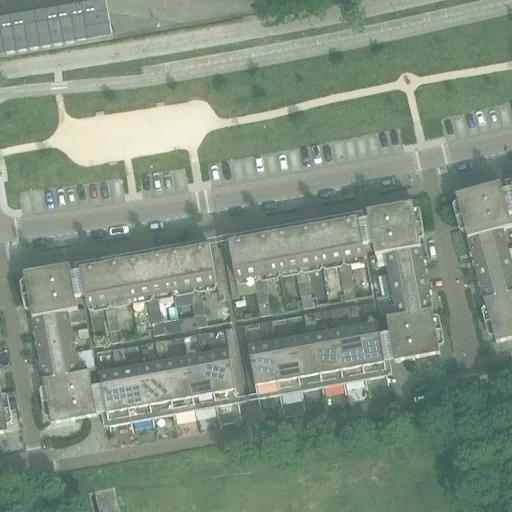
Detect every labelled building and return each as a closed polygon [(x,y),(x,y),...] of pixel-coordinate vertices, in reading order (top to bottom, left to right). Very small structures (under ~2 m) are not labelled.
[(106,1),(0,19),(0,56),(112,37),(106,1)] [(511,226),(501,185),(456,197),(468,241),(503,233),(511,230),(511,226)] [(421,250),(413,205),(367,213),(376,258),(385,256),(421,250)] [(253,281),(259,319),(270,317),(263,279),(295,274),(302,311),(312,309),(306,272),(338,266),(345,304),(355,302),(349,264),(366,261),(362,241),(359,220),(223,245),(226,265),(232,301),(239,299),(236,284),(253,281)] [(509,252),(503,233),(468,241),(474,262),(509,252)] [(217,246),(210,247),(81,271),(88,311),(105,308),(112,345),(123,343),(116,306),(131,303),(148,300),(154,338),(165,336),(159,298),(190,292),(197,330),(207,328),(201,290),(217,288),(220,303),(226,302),(220,266),(217,246)] [(425,270),(421,250),(385,256),(389,277),(425,270)] [(511,272),(511,264),(509,252),(474,262),(479,281),(511,272)] [(25,275),(26,283),(33,321),(68,314),(78,312),(70,267),(25,275)] [(428,290),(425,270),(389,277),(393,297),(428,290)] [(511,293),(511,272),(479,281),(484,301),(511,293)] [(432,311),(428,290),(393,297),(396,317),(432,311)] [(511,293),(484,301),(496,344),(511,340),(511,293)] [(248,383),(251,403),(387,378),(383,357),(377,325),(360,328),(356,308),(346,310),(350,330),(317,336),(314,316),(303,318),(307,338),(275,344),(271,324),(261,326),(264,346),(248,348),(244,328),(237,330),(248,383)] [(440,355),(432,311),(396,317),(386,319),(391,344),(395,363),(440,355)] [(72,334),(68,314),(33,321),(36,341),(72,334)] [(100,375),(109,429),(246,404),(242,384),(231,331),(224,332),(228,352),(212,355),(208,335),(198,337),(202,357),(170,363),(166,342),(155,344),(159,365),(127,370),(123,350),(113,352),(117,373),(100,375)] [(76,355),(72,334),(36,341),(40,361),(76,355)] [(79,375),(76,355),(40,361),(44,382),(79,375)] [(44,382),(51,418),(52,426),(97,417),(89,373),(79,375),(44,382)] [(1,389),(0,389),(0,435),(9,434),(1,389)] [(334,511),(333,482),(114,488),(119,511),(334,511)] [(413,498),(414,511),(440,511),(440,496),(413,498)]
